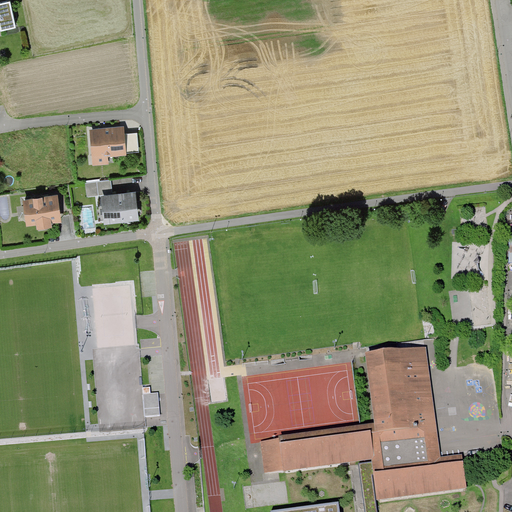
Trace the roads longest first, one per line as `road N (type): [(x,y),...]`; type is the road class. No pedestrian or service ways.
road 1 (residential): [(155,233),(511,180)]
road 2 (residential): [(155,233),(180,511)]
road 3 (residential): [(0,253),(155,233)]
road 4 (residential): [(0,125),(147,113)]
road 5 (residential): [(147,113),(155,233)]
